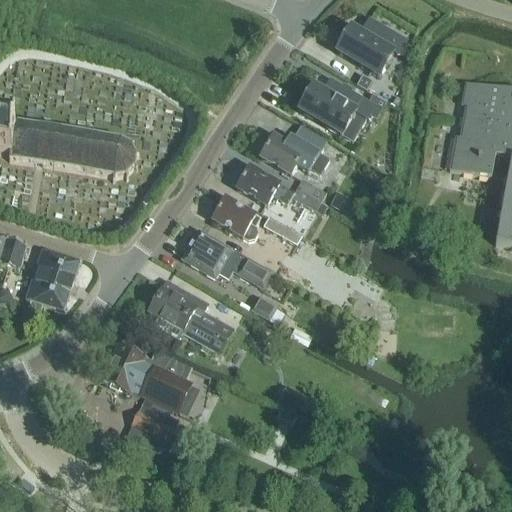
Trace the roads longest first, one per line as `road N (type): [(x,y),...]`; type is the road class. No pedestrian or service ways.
road 1 (tertiary): [(303,22),(127,274)]
road 2 (residential): [(203,511),(88,481),(49,462),(24,432),(1,381)]
road 3 (tertiary): [(127,274),(79,337),(1,381)]
road 4 (residential): [(127,274),(0,227)]
